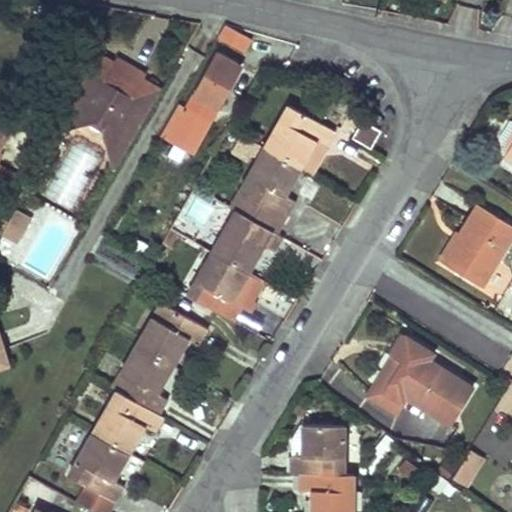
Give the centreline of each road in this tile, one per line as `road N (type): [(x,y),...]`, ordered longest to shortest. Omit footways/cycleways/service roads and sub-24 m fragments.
road 1 (residential): [(467,58),(195,511)]
road 2 (unknown): [(211,8),(57,294),(38,312)]
road 3 (residential): [(467,58),(170,0)]
road 4 (unknown): [(350,252),(509,356)]
